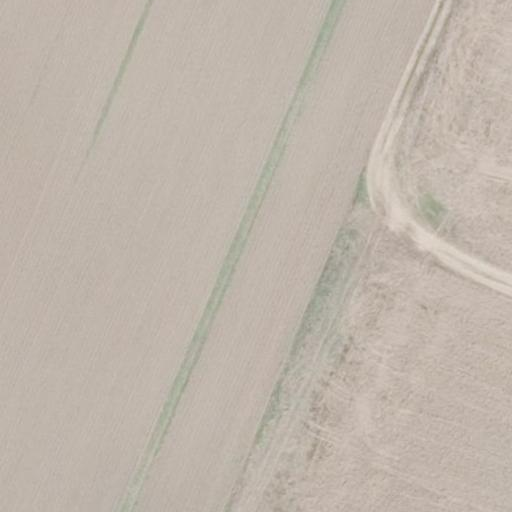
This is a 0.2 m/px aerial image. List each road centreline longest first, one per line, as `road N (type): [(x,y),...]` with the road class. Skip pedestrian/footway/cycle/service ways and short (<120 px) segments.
road 1 (track): [(457,0),(225,511)]
road 2 (track): [(363,220),(511,283)]
